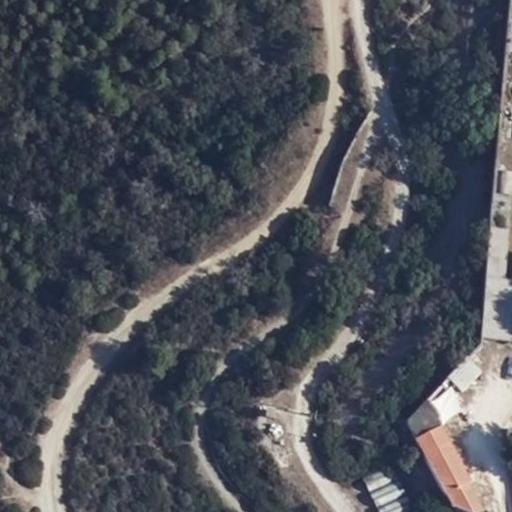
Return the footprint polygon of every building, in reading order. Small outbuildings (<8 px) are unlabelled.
[(511,174),(500,175),(500,197),(511,197),(511,174)] [(490,199),(485,343),(511,343),(511,282),(509,282),(511,200),(490,199)] [(469,362),(447,384),(461,398),(483,376),(469,362)] [(405,421),(448,511),(482,511),(484,511),(433,407),(405,421)] [(370,488),(379,511),(396,511),(412,505),(400,476),(370,488)]
